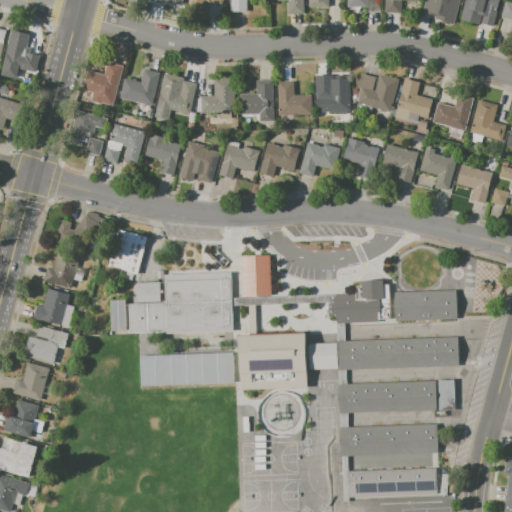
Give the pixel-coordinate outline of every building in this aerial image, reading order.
[(222,4),(222,0),(187,0),(187,8),(202,10),(203,1),(222,4)] [(231,0),(246,0),(247,11),(232,11),(231,0)] [(304,0),(304,13),(287,13),(287,0),(270,1),(270,0),(304,0)] [(307,0),(308,8),(328,7),(327,0),(307,0)] [(401,0),(401,13),(384,12),(384,0),(401,0)] [(459,0),(453,24),(434,19),(435,15),(422,12),(425,0),(459,0)] [(498,0),(492,24),(480,21),(480,24),(460,19),(465,0),(498,0)] [(511,3),(511,36),(511,33),(511,19),(501,17),(505,1),(511,3)] [(4,64),(8,49),(6,49),(9,35),(27,39),(24,51),(40,54),(36,71),(4,64)] [(86,70),(103,75),(107,61),(122,65),(111,105),(90,100),(92,92),(81,89),(86,70)] [(124,78),(141,82),(144,69),(159,73),(151,105),(119,97),(124,78)] [(163,73),(183,78),(182,81),(195,84),(188,114),(170,110),(168,119),(153,116),(163,73)] [(359,88),(356,87),(360,73),(378,78),(379,74),(398,79),(390,111),(386,110),(384,118),(375,115),(377,107),(355,102),(359,88)] [(201,95),(212,95),(212,78),(232,77),(233,112),(201,113),(201,95)] [(316,96),(329,95),(328,79),(346,78),(347,111),(317,113),(316,96)] [(404,78),(420,82),(416,95),(433,100),(428,118),(419,116),(418,123),(394,117),(404,78)] [(238,94),(256,93),(256,80),(272,79),(274,109),(272,109),(273,122),(259,122),(259,114),(239,115),(238,94)] [(277,82),(293,81),(294,95),(310,94),(311,115),(277,115),(277,82)] [(438,102),(454,107),(458,94),(474,98),(465,130),(432,121),(438,102)] [(0,97),(25,105),(21,121),(7,116),(3,129),(0,128),(0,97)] [(478,99),(497,104),(493,122),(505,125),(501,140),(469,132),(478,99)] [(76,110),(105,117),(103,127),(96,125),(93,134),(85,132),(81,146),(68,143),(76,110)] [(113,123),(145,132),(137,164),(122,160),(125,147),(120,145),(116,163),(103,160),(113,123)] [(150,134),(164,137),(163,139),(181,144),(173,175),(159,171),(162,159),(145,155),(150,134)] [(90,138),(102,141),(98,155),(86,151),(90,138)] [(348,138),(364,141),(363,144),(379,148),(372,177),(356,174),(358,163),(342,160),(348,138)] [(187,141),(204,145),(203,148),(220,152),(212,183),(198,179),(199,172),(193,170),(194,166),(181,163),(187,141)] [(307,142),(322,146),(323,144),(340,148),(333,175),(315,170),(313,176),(299,172),(307,142)] [(267,143),(282,147),(283,144),(299,149),(293,171),(275,166),(272,176),(259,173),(267,143)] [(227,144),(243,149),(243,146),(259,150),(253,172),(235,168),(232,179),(218,175),(227,144)] [(387,144),(417,152),(409,182),(397,179),(400,168),(381,163),(387,144)] [(426,147),(435,149),(434,153),(456,159),(447,191),(434,187),(437,175),(419,170),(426,147)] [(461,164),(491,172),(483,203),(471,199),(474,189),(456,184),(461,164)] [(501,165),(511,168),(511,202),(510,202),(511,196),(511,189),(509,189),(511,179),(498,176),(501,165)] [(495,188),(508,191),(504,205),(491,201),(495,188)] [(52,242),(59,219),(71,223),(70,229),(89,234),(85,251),(52,242)] [(137,274),(107,267),(117,229),(146,237),(137,274)] [(47,266),(53,268),(58,250),(80,256),(71,288),(43,280),(47,266)] [(243,297),(242,256),(269,255),(270,296),(243,297)] [(232,331),(165,333),(165,303),(164,274),(231,273),(232,331)] [(379,321),(335,322),(335,294),(355,294),(355,285),(360,285),(360,280),(383,279),(383,299),(378,299),(379,321)] [(136,301),(136,282),(159,282),(159,301),(136,301)] [(47,288),(69,293),(66,304),(74,305),(68,327),(33,318),(37,304),(43,306),(47,288)] [(394,292),(455,290),(456,319),(395,320),(394,292)] [(125,300),(126,330),(110,330),(110,300),(125,300)] [(165,333),(136,333),(129,334),(128,303),(165,303),(165,333)] [(23,355),(28,333),(36,335),(39,325),(68,333),(64,349),(57,347),(53,363),(23,355)] [(305,333),(307,388),(241,389),(239,335),(305,333)] [(457,338),(458,368),(338,370),(338,368),(338,343),(338,341),(457,338)] [(338,368),(309,369),(309,344),(338,343),(338,368)] [(233,382),(140,384),(139,355),(233,353),(233,382)] [(13,393),(16,379),(22,381),(27,362),(48,368),(40,400),(13,393)] [(438,410),(454,409),(453,379),(437,379),(438,410)] [(435,380),(436,410),(338,413),(338,383),(435,380)] [(3,430),(7,416),(12,417),(17,399),(38,405),(30,437),(3,430)] [(339,427),(437,424),(438,452),(340,454),(339,427)] [(0,448),(1,449),(4,437),(38,447),(29,478),(0,469),(0,448)] [(435,468),(436,494),(347,496),(347,470),(435,468)] [(0,474),(29,483),(26,495),(17,492),(14,503),(13,503),(10,511),(0,509),(0,474)] [(511,492),(511,511),(503,511),(506,492),(511,492)]
